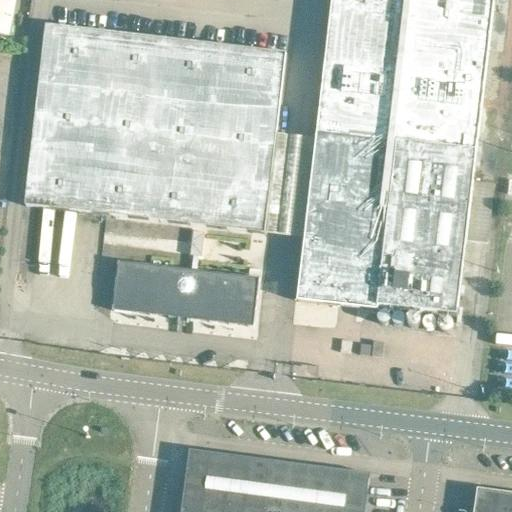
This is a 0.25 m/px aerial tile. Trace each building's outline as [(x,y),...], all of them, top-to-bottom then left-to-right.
[(0,0),(0,37),(8,39),(15,0),(0,0)] [(474,184),(495,8),(495,0),(333,0),(298,303),(378,312),(378,309),(457,318),(467,241),(484,243),(491,186),(474,184)] [(46,27),(25,208),(265,236),(286,55),(46,27)] [(118,263),(112,312),(178,320),(178,323),(188,324),(188,321),(254,329),(260,280),(197,273),(199,258),(203,259),(205,234),(194,233),(191,258),(194,258),(192,272),(118,263)] [(374,344),(372,358),(382,360),(384,345),(374,344)] [(359,357),(369,358),(371,347),(360,346),(359,357)] [(273,511),(280,464),(190,452),(181,511),(273,511)] [(365,511),(370,478),(370,476),(280,464),(273,511),(365,511)] [(511,511),(511,495),(478,491),(474,511),(511,511)]
